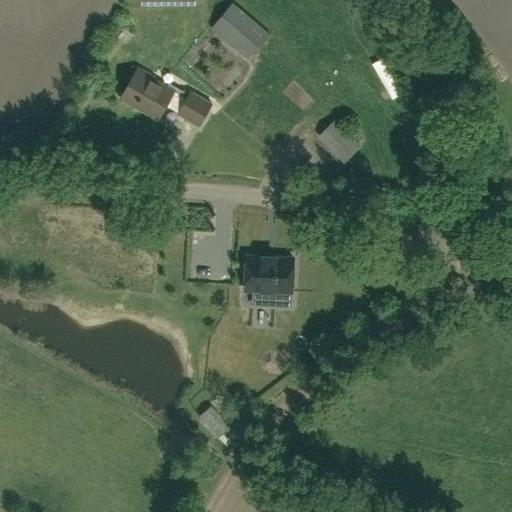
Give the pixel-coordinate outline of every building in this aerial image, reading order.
[(248,60),(270,33),(233,2),(211,28),(248,60)] [(393,100),(411,90),(391,53),(373,64),(393,100)] [(190,92),(188,94),(169,83),(166,88),(151,79),(153,77),(137,68),(121,98),(158,119),(173,92),(186,99),(177,114),(199,126),(212,104),(190,92)] [(247,104),(232,124),(271,154),(286,134),(247,104)] [(345,162),(361,146),(335,120),(319,136),(345,162)] [(247,257),(245,290),(254,290),(253,304),(271,305),(271,291),(292,292),(294,259),(247,257)]
